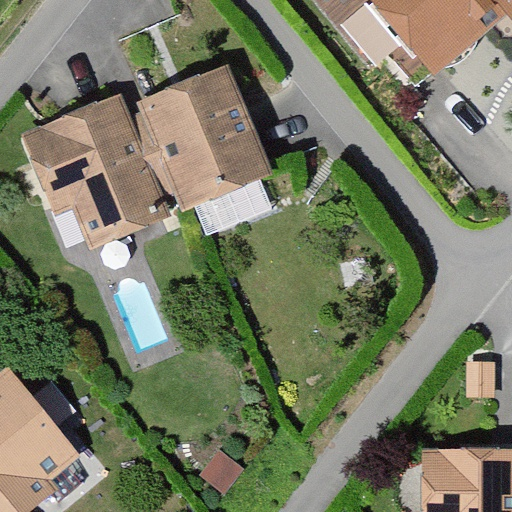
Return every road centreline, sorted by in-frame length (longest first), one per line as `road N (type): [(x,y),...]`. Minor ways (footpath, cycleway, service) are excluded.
road 1 (residential): [(248,0),(469,281)]
road 2 (residential): [(296,511),(469,281)]
